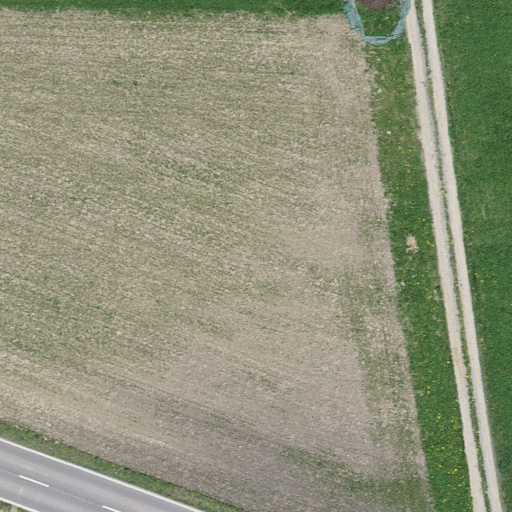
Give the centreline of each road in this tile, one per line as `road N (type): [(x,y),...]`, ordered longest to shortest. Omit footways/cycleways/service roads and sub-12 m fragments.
road 1 (track): [(487,511),(417,0)]
road 2 (secondary): [(113,511),(0,468)]
